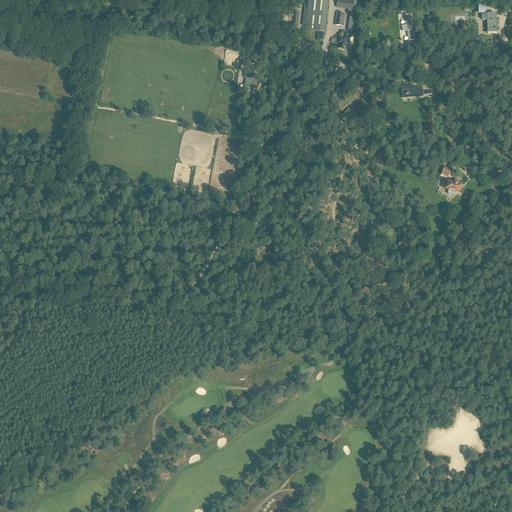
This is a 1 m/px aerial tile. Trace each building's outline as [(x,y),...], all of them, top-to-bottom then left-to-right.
[(305,31),(318,32),(317,40),(323,41),(324,33),(325,33),(328,0),(308,0),(308,9),(305,9),(303,26),(306,26),(305,31)] [(357,0),(354,0),(337,0),(337,8),(355,10),(357,0)] [(487,21),(487,34),(497,33),(497,20),(496,20),(496,14),(486,14),(486,6),(476,6),(476,13),(478,13),(478,14),(483,14),(483,15),(482,15),(482,16),(482,17),(482,19),(482,20),(483,21),(487,21)] [(337,13),(335,26),(343,27),(345,14),(337,13)] [(408,40),(409,40),(409,41),(409,40),(410,40),(411,41),(413,41),(413,40),(415,40),(415,39),(414,34),(414,32),(414,27),(412,14),(405,14),(405,15),(406,25),(405,25),(403,25),(403,26),(402,26),(402,27),(403,31),(402,31),(403,31),(403,32),(403,31),(407,31),(407,34),(408,34),(408,35),(409,40),(408,40)] [(339,41),(341,42),(339,49),(344,50),(346,44),(348,44),(351,36),(346,34),(345,38),(340,37),(339,41)] [(255,93),(258,78),(246,75),(243,90),(255,93)] [(414,88),(413,86),(401,87),(402,98),(410,97),(410,95),(414,95),(414,97),(423,96),(422,88),(414,88)] [(348,109),(339,118),(346,124),(354,116),(348,109)] [(444,168),(442,175),(448,178),(451,171),(451,170),(446,168),(446,169),(444,168)] [(454,183),(448,181),(447,184),(443,183),(442,188),(445,189),(449,190),(448,193),(454,195),(454,192),(458,194),(458,193),(462,195),(464,190),(460,188),(462,184),(454,182),(454,183)] [(392,237),(394,230),(389,228),(386,235),(392,237)] [(410,244),(403,239),(397,247),(404,252),(410,244)]
